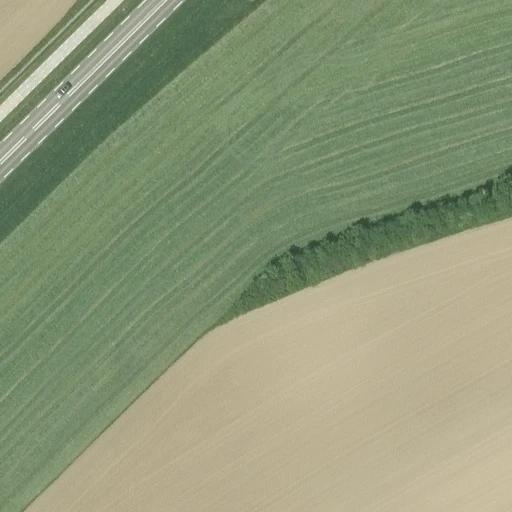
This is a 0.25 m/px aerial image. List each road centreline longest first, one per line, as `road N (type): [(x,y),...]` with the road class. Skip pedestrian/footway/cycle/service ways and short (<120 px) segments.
road 1 (track): [(228,0),(0,224)]
road 2 (primary): [(0,163),(164,0)]
